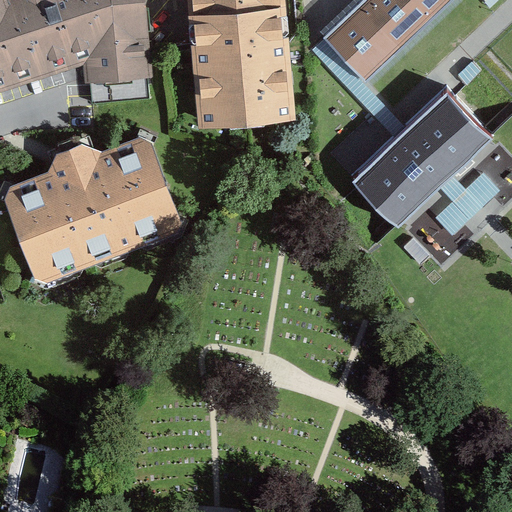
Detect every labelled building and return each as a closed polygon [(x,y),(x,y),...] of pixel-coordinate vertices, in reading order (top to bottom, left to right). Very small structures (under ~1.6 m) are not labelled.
[(0,0),(0,81),(93,54),(96,76),(147,69),(140,0),(0,0)] [(198,0),(200,8),(287,4),(286,0),(198,0)] [(356,0),(323,32),(325,35),(335,44),(366,77),(446,0),(356,0)] [(200,8),(205,122),(292,118),(287,4),(200,8)] [(386,124),(396,134),(406,124),(397,114),(333,46),(335,44),(325,35),(313,47),(386,124)] [(147,76),(90,78),(90,97),(147,95),(147,76)] [(396,134),(353,173),(397,221),(439,182),(452,169),(492,134),(448,86),(406,124),(396,134)] [(57,176),(14,188),(48,288),(182,230),(146,138),(106,155),(84,143),(66,153),(57,176)] [(452,169),(439,182),(455,199),(436,216),(452,232),(499,188),(483,171),(467,186),(452,169)]
